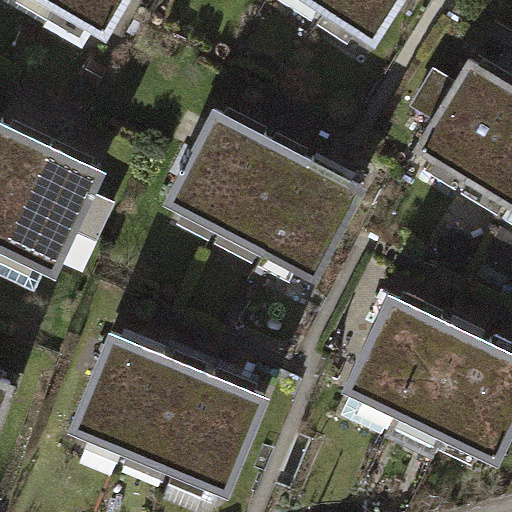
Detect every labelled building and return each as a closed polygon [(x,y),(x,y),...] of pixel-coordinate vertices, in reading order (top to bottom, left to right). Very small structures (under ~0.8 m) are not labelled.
[(149,0),(26,0),(120,53),(149,0)] [(402,0),(312,0),(376,41),(402,0)] [(511,89),(479,70),(429,159),(511,206),(511,89)] [(364,181),(213,102),(165,194),(315,273),(364,181)] [(114,182),(0,128),(0,252),(66,284),(114,182)] [(511,464),(511,357),(400,304),(355,397),(509,471),(511,464)] [(282,407),(126,344),(86,442),(241,506),(282,407)] [(0,462),(26,392),(0,382),(0,462)]
